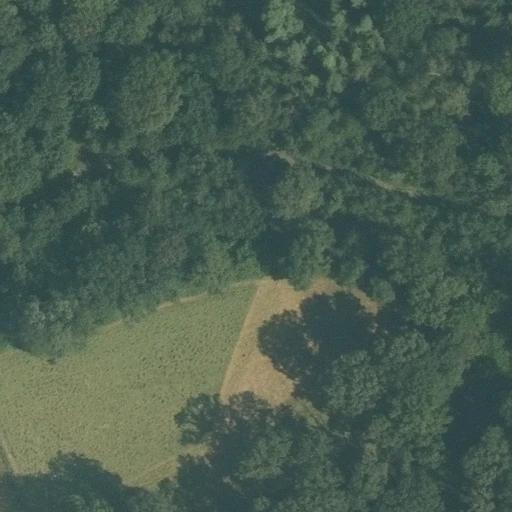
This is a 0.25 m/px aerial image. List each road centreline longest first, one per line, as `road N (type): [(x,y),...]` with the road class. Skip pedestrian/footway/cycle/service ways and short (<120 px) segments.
road 1 (track): [(0,312),(163,228),(480,297),(511,319)]
road 2 (track): [(511,222),(313,168),(178,155),(0,218)]
